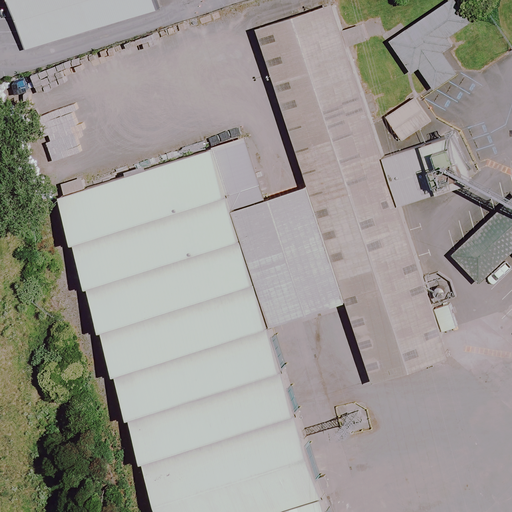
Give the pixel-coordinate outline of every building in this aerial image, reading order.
[(158,0),(12,0),(29,50),(161,9),(158,0)] [(334,0),(330,0),(258,23),(306,177),(263,190),(245,131),(59,189),(159,511),(333,511),(273,319),(342,297),(369,383),(448,359),(398,199),(470,176),(455,128),(382,151),(334,0)] [(457,0),(443,0),(389,36),(412,70),(419,65),(432,85),(457,68),(444,48),(454,41),(449,34),(471,20),(457,0)] [(417,94),(386,114),(402,139),(433,119),(417,94)] [(511,198),(509,196),(454,247),(483,278),(511,250),(511,198)]
